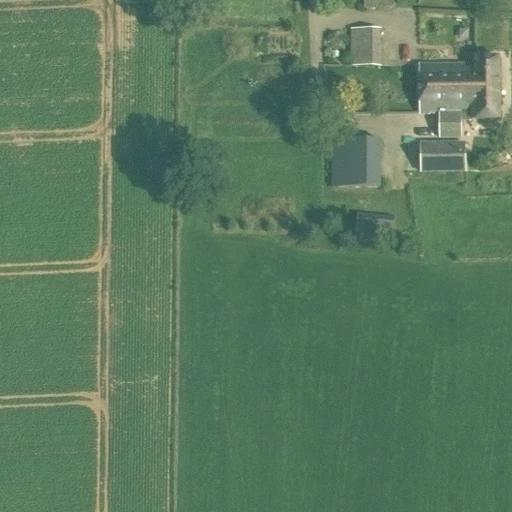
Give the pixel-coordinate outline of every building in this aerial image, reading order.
[(364,0),(365,9),(393,7),(392,0),(364,0)] [(351,67),(379,67),(379,30),(351,31),(351,67)] [(473,63),(473,122),(500,121),(500,57),(473,57),(473,63)] [(462,122),(473,122),(473,63),(418,64),(419,116),(438,116),(439,140),(462,140),(462,122)] [(332,189),(381,188),(380,141),(331,142),(332,189)] [(420,174),(465,174),(465,143),(420,144),(420,174)]
